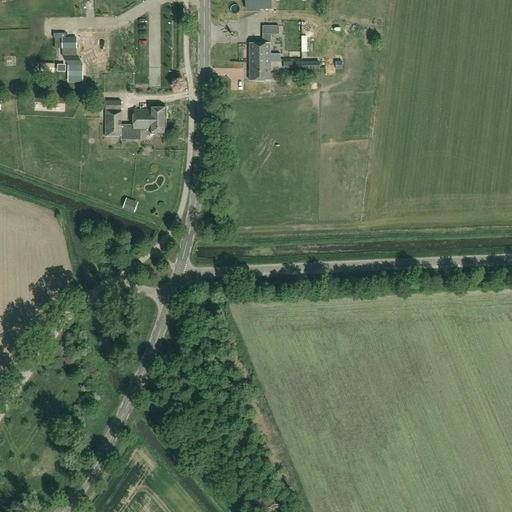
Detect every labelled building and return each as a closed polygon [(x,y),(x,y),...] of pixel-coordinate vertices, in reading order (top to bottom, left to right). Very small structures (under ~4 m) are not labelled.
[(245,0),(246,9),(302,9),(301,0),(245,0)] [(285,34),(298,33),(297,19),(284,20),(285,34)] [(307,25),(311,36),(320,34),(317,23),(307,25)] [(63,38),(55,38),(55,48),(62,48),(62,57),(77,56),(77,37),(63,38)] [(271,81),(271,44),(250,44),(250,80),(271,81)] [(325,45),(325,61),(335,61),(335,45),(325,45)] [(282,53),(273,53),(273,62),(282,62),(282,53)] [(110,61),(103,63),(105,70),(112,69),(110,61)] [(68,66),(68,76),(83,77),(83,66),(68,66)] [(122,125),(121,101),(106,101),(106,137),(121,137),(122,125)] [(166,133),(167,108),(150,108),(150,110),(133,110),(133,125),(122,125),(121,137),(121,141),(141,141),(141,130),(150,130),(150,133),(166,133)] [(127,200),(123,208),(134,212),(137,204),(127,200)]
